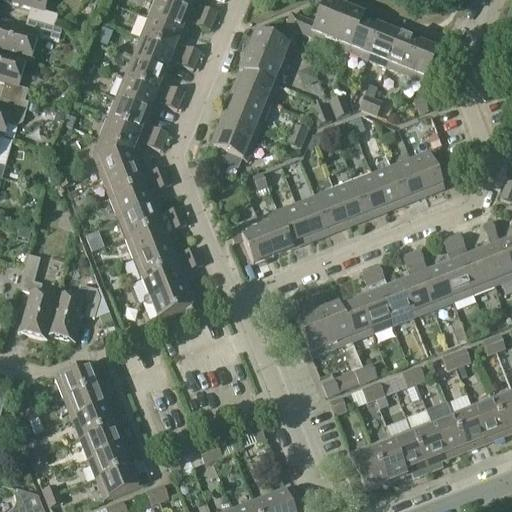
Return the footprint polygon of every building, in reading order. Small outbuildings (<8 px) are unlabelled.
[(4,0),(4,3),(31,10),(27,23),(54,31),(58,17),(44,13),(47,0),(4,0)] [(157,0),(156,1),(194,17),(201,0),(157,0)] [(325,0),(315,26),(291,16),(298,35),(349,55),(365,18),(346,10),(348,5),(336,0),(325,0)] [(156,1),(149,21),(186,36),(194,17),(156,1)] [(204,10),(200,19),(213,25),(216,15),(204,10)] [(239,73),(277,89),(298,35),(291,16),(280,44),(250,32),(242,52),(247,54),(239,73)] [(365,18),(349,55),(368,63),(384,26),(365,18)] [(209,33),(213,25),(200,19),(196,28),(209,33)] [(149,21),(140,42),(178,57),(186,36),(149,21)] [(0,56),(25,63),(30,65),(37,37),(51,41),(58,43),(61,33),(54,31),(27,23),(24,33),(0,26),(0,56)] [(384,26),(368,63),(387,71),(403,33),(384,26)] [(403,33),(387,71),(406,79),(422,41),(403,33)] [(422,41),(406,79),(425,86),(441,49),(422,41)] [(140,42),(132,61),(170,76),(178,57),(140,42)] [(187,50),(183,59),(196,65),(200,55),(187,50)] [(0,84),(4,86),(1,98),(24,105),(24,104),(28,92),(18,89),(25,63),(0,56),(0,84)] [(183,59),(180,68),(193,73),(196,65),(183,59)] [(132,61),(124,81),(162,97),(170,76),(132,61)] [(239,73),(232,92),(270,108),(277,89),(239,73)] [(124,81),(116,101),(154,117),(162,97),(124,81)] [(171,91),(167,99),(180,105),(184,96),(171,91)] [(232,92),(224,111),(262,127),(270,108),(232,92)] [(0,139),(3,140),(7,126),(16,129),(23,125),(28,105),(24,104),(24,105),(1,98),(0,102),(0,139)] [(164,107),(177,112),(180,105),(167,99),(164,107)] [(331,104),(334,113),(346,108),(343,99),(331,104)] [(369,116),(374,103),(365,99),(359,112),(369,116)] [(116,101),(107,122),(145,138),(154,117),(116,101)] [(429,114),(424,101),(414,104),(420,117),(429,114)] [(382,106),(374,103),(369,116),(377,119),(382,106)] [(311,112),(315,120),(328,115),(325,106),(311,112)] [(350,117),(346,108),(334,113),(338,121),(350,117)] [(224,111),(217,130),(254,146),(262,127),(224,111)] [(56,115),(55,120),(57,124),(63,126),(65,117),(56,115)] [(315,120),(318,129),(331,124),(328,115),(315,120)] [(107,122),(99,142),(137,157),(145,138),(107,122)] [(304,142),(307,134),(294,128),(291,137),(304,142)] [(155,130),(151,140),(164,145),(168,135),(155,130)] [(217,130),(206,158),(237,171),(241,162),(247,165),(254,146),(217,130)] [(429,139),(433,151),(442,148),(437,136),(429,139)] [(300,151),(304,142),(291,137),(287,146),(300,151)] [(0,180),(2,181),(5,169),(13,143),(3,140),(0,139),(0,180)] [(160,154),(164,145),(151,140),(147,148),(160,154)] [(99,142),(93,158),(102,182),(139,167),(140,167),(137,158),(137,157),(99,142)] [(430,154),(410,161),(425,199),(445,192),(430,154)] [(410,161),(391,169),(406,207),(425,199),(410,161)] [(139,167),(102,182),(110,201),(148,186),(140,167),(139,167)] [(391,169),(372,176),(387,215),(406,207),(391,169)] [(153,184),(166,179),(163,171),(150,176),(153,184)] [(263,176),(254,179),(259,193),(268,189),(263,176)] [(372,176),(353,184),(368,222),(387,215),(372,176)] [(58,183),(61,192),(74,186),(70,178),(58,183)] [(170,188),(166,179),(153,184),(157,193),(170,188)] [(353,184),(334,192),(349,230),(368,222),(353,184)] [(148,186),(110,201),(118,222),(156,207),(148,186)] [(334,192),(315,199),(330,237),(349,230),(334,192)] [(511,206),(511,196),(504,193),(500,202),(511,206)] [(315,199),(295,207),(310,245),(330,237),(315,199)] [(156,207),(118,222),(126,242),(164,227),(156,207)] [(295,207),(276,214),(291,252),(310,245),(295,207)] [(179,210),(166,215),(170,225),(183,220),(179,210)] [(276,214),(257,222),(272,260),(291,252),(276,214)] [(186,228),(183,220),(170,225),(173,233),(186,228)] [(257,222),(229,233),(234,246),(243,243),(253,268),(272,260),(257,222)] [(483,228),(488,241),(497,238),(492,225),(483,228)] [(164,227),(126,242),(134,262),(172,247),(164,227)] [(460,237),(452,241),(457,254),(465,250),(460,237)] [(457,254),(452,241),(443,244),(448,257),(457,254)] [(511,243),(506,241),(498,244),(511,280),(511,243)] [(511,280),(498,244),(478,252),(493,290),(511,282),(511,280)] [(172,247),(134,262),(142,283),(180,268),(172,247)] [(182,256),(186,266),(199,261),(195,251),(182,256)] [(478,252),(458,260),(473,298),(493,290),(478,252)] [(421,253),(412,256),(417,269),(426,266),(421,253)] [(408,273),(417,269),(412,256),(403,260),(408,273)] [(28,258),(19,293),(30,296),(19,335),(47,343),(48,338),(47,338),(57,302),(39,298),(42,287),(34,285),(40,261),(28,258)] [(458,260),(438,268),(453,306),(473,298),(458,260)] [(199,261),(186,266),(189,274),(202,269),(199,261)] [(180,268),(142,283),(150,303),(188,288),(180,268)] [(438,268),(418,276),(433,314),(453,306),(438,268)] [(380,269),(371,273),(376,286),(385,282),(380,269)] [(376,286),(371,273),(362,276),(367,289),(376,286)] [(418,276),(398,284),(413,321),(433,314),(418,276)] [(398,284),(378,291),(393,329),(413,321),(398,284)] [(188,288),(150,303),(158,323),(187,312),(189,318),(198,314),(188,288)] [(57,302),(47,338),(48,338),(75,345),(82,318),(94,322),(99,320),(102,327),(113,323),(100,291),(95,293),(81,289),(73,301),(58,297),(57,302)] [(378,291),(358,299),(373,337),(393,329),(378,291)] [(312,361),(352,345),(338,307),(328,311),(323,301),(314,304),(312,299),(297,304),(301,315),(294,318),(312,361)] [(358,299),(338,307),(353,345),(373,337),(358,299)] [(137,329),(124,334),(127,343),(140,338),(137,329)] [(121,345),(117,334),(106,338),(110,349),(121,345)] [(490,342),(495,355),(505,351),(500,338),(490,342)] [(487,358),(495,355),(490,342),(482,345),(487,358)] [(449,357),(454,371),(455,372),(458,371),(462,381),(468,378),(464,369),(471,366),(465,351),(449,357)] [(455,372),(454,371),(449,357),(442,360),(448,375),(455,372)] [(94,366),(56,381),(64,402),(102,387),(94,366)] [(372,367),(363,371),(368,384),(377,380),(372,367)] [(410,374),(415,387),(425,383),(420,370),(410,374)] [(363,371),(355,374),(353,374),(334,382),(322,387),(327,400),(359,388),(360,387),(368,384),(363,371)] [(407,390),(415,387),(410,374),(402,377),(407,390)] [(370,390),(375,403),(384,399),(379,386),(370,390)] [(102,387),(64,402),(72,423),(110,407),(102,387)] [(367,406),(375,403),(370,390),(362,393),(367,406)] [(511,398),(510,393),(490,401),(505,439),(511,436),(511,398)] [(465,398),(446,406),(450,417),(465,455),(484,447),(469,409),(465,398)] [(26,400),(23,409),(37,413),(40,404),(26,400)] [(346,414),(341,401),(329,406),(335,419),(346,414)] [(490,401),(469,409),(484,447),(505,439),(490,401)] [(446,406),(425,414),(430,425),(445,463),(465,455),(450,417),(446,406)] [(110,407),(72,423),(80,443),(118,428),(110,407)] [(34,422),(37,413),(23,409),(21,418),(34,422)] [(425,414),(405,422),(409,433),(427,477),(441,471),(438,466),(445,463),(430,425),(425,414)] [(405,422),(385,430),(390,441),(405,479),(410,477),(413,483),(427,477),(409,433),(405,422)] [(118,428),(80,443),(88,462),(126,447),(118,428)] [(260,430),(252,433),(257,446),(265,443),(260,430)] [(228,442),(234,457),(244,453),(238,438),(228,442)] [(390,441),(369,449),(384,487),(405,479),(390,441)] [(126,447),(88,462),(96,483),(134,468),(126,447)] [(208,451),(213,464),(223,460),(218,447),(208,451)] [(30,463),(43,458),(39,448),(26,454),(30,463)] [(356,472),(345,477),(353,499),(384,487),(369,449),(349,457),(356,472)] [(213,464),(208,451),(200,454),(203,463),(205,467),(213,464)] [(46,466),(43,458),(30,463),(34,471),(46,466)] [(168,467),(173,480),(182,476),(177,463),(168,467)] [(134,468),(96,483),(104,504),(142,489),(134,468)] [(55,489),(42,494),(46,503),(59,498),(55,489)] [(154,493),(159,506),(169,501),(164,489),(154,493)] [(284,491),(253,503),(256,511),(292,511),(291,509),(284,491)] [(42,511),(37,499),(15,492),(14,498),(15,500),(15,501),(16,503),(16,505),(16,507),(15,509),(14,510),(13,511),(42,511)] [(151,509),(159,506),(154,493),(146,496),(151,509)] [(62,506),(59,498),(46,503),(49,511),(62,506)] [(256,511),(253,503),(232,511),(256,511)]
